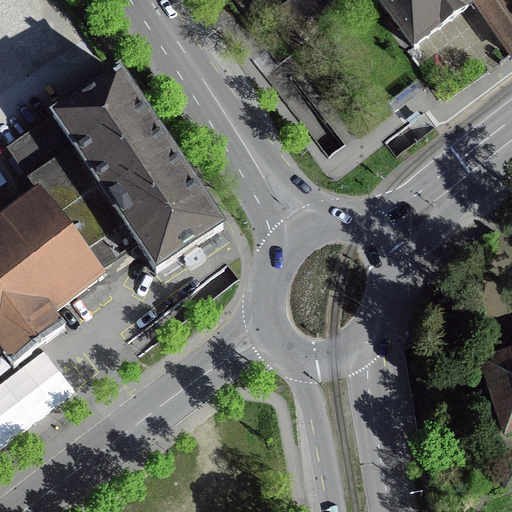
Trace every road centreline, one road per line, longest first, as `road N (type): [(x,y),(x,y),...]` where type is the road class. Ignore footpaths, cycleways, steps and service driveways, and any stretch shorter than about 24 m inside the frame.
road 1 (residential): [(25,511),(270,324)]
road 2 (primary): [(144,0),(299,237)]
road 3 (primary): [(391,511),(363,342)]
road 4 (primary): [(384,245),(511,145)]
road 5 (primary): [(297,357),(319,418),(336,511)]
